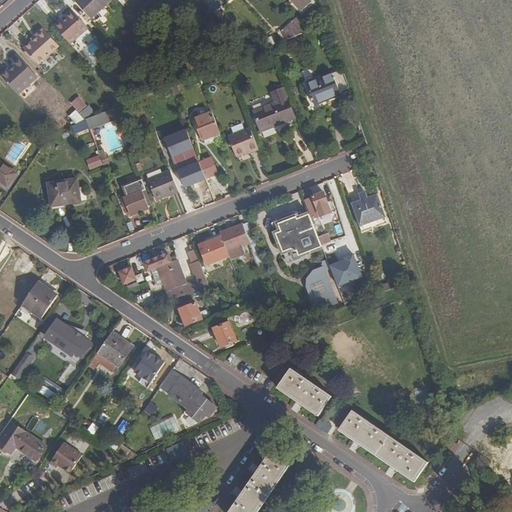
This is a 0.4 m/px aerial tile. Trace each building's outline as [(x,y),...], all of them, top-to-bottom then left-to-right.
[(110,0),(75,0),(76,0),(96,23),(109,12),(104,6),(111,0),(110,0)] [(294,0),(294,1),(301,10),(311,1),(310,0),(294,0)] [(54,25),(57,29),(70,43),(88,28),(72,10),(54,25)] [(287,39),(310,29),(299,17),(281,31),(287,39)] [(25,46),(42,64),(64,44),(48,26),(25,46)] [(284,43),(287,49),(302,43),(300,37),(284,43)] [(92,58),(101,54),(95,42),(87,46),(92,58)] [(14,64),(1,75),(17,93),(37,75),(17,54),(10,60),(14,64)] [(339,70),(338,71),(344,89),(347,88),(339,70)] [(339,91),(344,89),(338,71),(308,83),(317,103),(340,93),(339,91)] [(272,91),(276,101),(254,110),(262,130),(295,117),(283,87),(272,91)] [(79,95),(72,101),(80,110),(87,104),(79,95)] [(82,111),(85,116),(95,110),(91,104),(82,111)] [(86,119),(78,110),(71,116),(77,124),(86,119)] [(202,139),(220,132),(212,111),(194,118),(202,139)] [(160,114),(153,116),(155,123),(162,121),(160,114)] [(104,134),(109,152),(123,148),(116,122),(97,128),(99,136),(104,134)] [(259,147),(251,127),(228,135),(237,156),(259,147)] [(212,157),(200,161),(207,179),(219,174),(212,157)] [(0,180),(8,185),(17,172),(0,160),(0,180)] [(207,179),(200,161),(180,169),(186,186),(207,179)] [(179,191),(171,170),(149,179),(157,200),(179,191)] [(0,180),(0,185),(9,191),(21,174),(17,172),(8,185),(0,180)] [(149,205),(152,204),(142,178),(125,186),(128,195),(124,197),(131,214),(150,207),(149,205)] [(52,206),(81,201),(77,179),(49,183),(52,206)] [(361,199),(359,190),(362,189),(359,179),(346,183),(352,202),(361,199)] [(336,204),(335,202),(329,204),(324,191),(307,197),(314,215),(317,214),(315,211),(320,209),(322,215),(338,209),(337,207),(339,206),(338,203),(336,204)] [(361,226),(386,217),(378,194),(368,197),(368,195),(361,197),(362,200),(352,203),(361,226)] [(304,215),(302,213),(300,213),(298,213),(297,213),(295,213),(295,214),(291,214),(290,215),(287,216),(286,216),(285,216),(285,217),(283,217),(282,218),(280,219),(278,220),(275,222),(274,223),(273,223),(274,227),(280,225),(279,223),(284,221),(285,222),(293,220),(293,217),(298,215),(299,217),(304,215)] [(293,217),(293,220),(285,222),(284,221),(279,223),(280,225),(274,227),(285,252),(293,249),(298,251),(300,255),(323,245),(311,213),(304,215),(299,217),(298,215),(293,217)] [(221,232),(223,237),(230,256),(231,259),(246,254),(243,245),(250,242),(243,223),(221,232)] [(208,264),(230,256),(223,237),(201,246),(208,264)] [(257,265),(265,262),(259,247),(252,249),(257,265)] [(285,252),(288,260),(300,255),(298,251),(293,249),(285,252)] [(360,254),(332,263),(345,304),(360,300),(354,282),(368,278),(360,254)] [(331,268),(327,257),(322,259),(323,261),(321,262),(321,265),(311,268),(311,284),(317,297),(324,301),(334,304),(338,302),(325,270),(331,268)] [(168,291),(187,283),(178,259),(157,267),(167,291),(168,291)] [(123,269),(126,284),(143,279),(139,265),(123,269)] [(209,283),(202,266),(194,269),(200,287),(209,283)] [(38,282),(23,304),(43,317),(58,295),(38,282)] [(171,300),(193,292),(189,282),(187,283),(168,291),(171,300)] [(186,324),(204,318),(197,302),(180,309),(186,324)] [(291,328),(273,318),(272,321),(277,334),(291,328)] [(84,337),(65,324),(64,325),(57,321),(47,336),(54,340),(53,342),(72,355),(84,337)] [(230,322),(214,328),(222,347),(237,340),(230,322)] [(114,331),(112,333),(133,349),(135,346),(114,331)] [(112,333),(99,353),(120,367),(133,349),(112,333)] [(135,371),(151,382),(165,363),(149,351),(135,371)] [(26,352),(12,373),(19,378),(34,357),(26,352)] [(291,367),(277,387),(319,415),(332,396),(291,367)] [(201,395),(203,391),(183,377),(170,395),(190,408),(188,409),(187,409),(186,409),(186,410),(185,411),(185,412),(185,413),(186,414),(187,415),(188,415),(189,415),(191,415),(201,422),(206,413),(210,416),(217,406),(201,395)] [(48,399),(46,402),(55,408),(57,405),(48,399)] [(155,414),(159,407),(152,403),(148,410),(155,414)] [(69,408),(64,414),(72,420),(77,413),(69,408)] [(353,410),(340,429),(415,481),(428,462),(353,410)] [(107,424),(112,416),(104,412),(100,419),(107,424)] [(176,417),(151,426),(156,439),(181,430),(176,417)] [(321,418),(317,427),(330,433),(334,424),(321,418)] [(127,419),(119,430),(125,435),(133,423),(127,419)] [(47,446),(13,422),(0,440),(0,444),(12,453),(17,447),(37,460),(47,446)] [(96,435),(101,426),(94,422),(89,431),(96,435)] [(66,440),(51,461),(58,466),(60,464),(71,472),(84,453),(66,440)] [(173,461),(193,453),(188,440),(168,448),(173,461)] [(117,451),(126,457),(131,451),(122,444),(117,451)] [(511,451),(503,446),(491,464),(511,478),(511,451)] [(257,511),(291,463),(271,450),(228,511),(257,511)] [(173,497),(167,507),(174,511),(175,511),(181,503),(173,497)]
